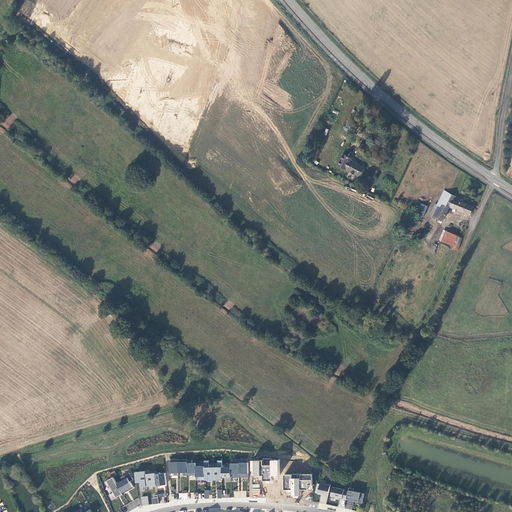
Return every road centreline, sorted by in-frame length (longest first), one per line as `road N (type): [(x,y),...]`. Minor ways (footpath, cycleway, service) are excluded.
road 1 (secondary): [(493,178),(373,87),(288,0)]
road 2 (residential): [(318,511),(242,504),(157,511)]
